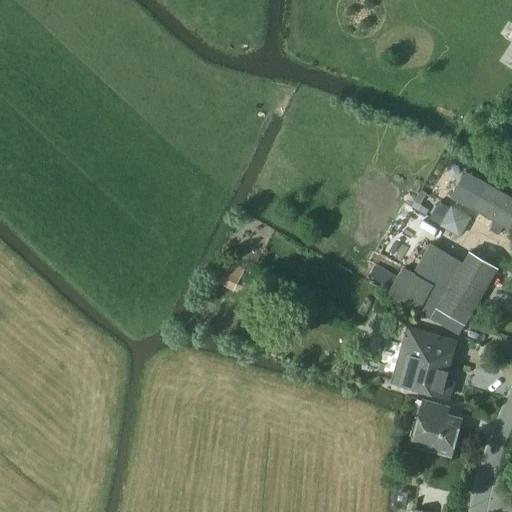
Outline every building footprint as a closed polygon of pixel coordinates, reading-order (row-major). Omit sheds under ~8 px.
[(476,178),(461,204),(472,210),(494,223),(490,230),(498,235),(503,227),(506,229),(511,231),(511,228),(511,197),(487,184),(476,178)] [(440,225),(440,226),(459,237),(471,217),(451,206),(447,214),(440,225)] [(376,265),(370,276),(391,288),(387,294),(458,335),(464,324),(495,273),(497,269),(486,263),(469,253),(463,263),(430,243),(414,273),(412,275),(409,273),(402,269),(400,273),(397,277),(376,265)] [(220,266),(213,281),(233,291),(244,270),(233,264),(229,270),(220,266)] [(448,399),(452,383),(444,381),(455,341),(409,329),(394,382),(448,399)] [(450,455),(460,419),(447,415),(449,409),(424,401),(412,444),(450,455)]
